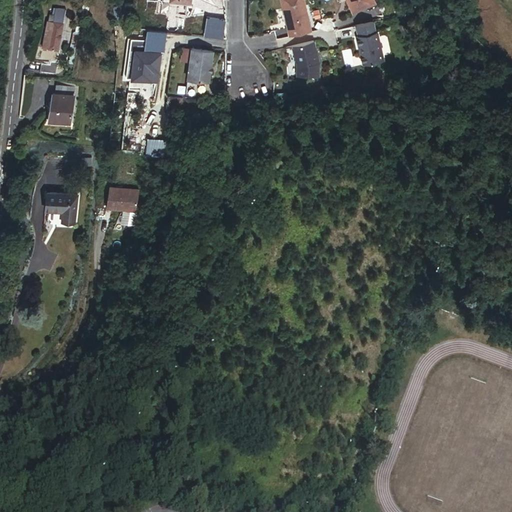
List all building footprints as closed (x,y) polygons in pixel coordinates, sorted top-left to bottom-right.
[(51,0),(51,11),(56,12),(56,10),(59,10),(60,0),(51,0)] [(288,18),(292,35),(310,30),(306,13),(308,13),(305,0),(281,0),(286,18),(288,18)] [(372,0),(345,0),(352,12),(373,1),(372,0)] [(80,4),(78,17),(88,18),(90,5),(80,4)] [(53,23),(63,25),(65,11),(59,10),(56,10),(56,12),(55,14),(53,23)] [(374,31),(371,21),(354,25),(357,35),(355,36),(362,65),(382,60),(375,31),(374,31)] [(53,23),(50,36),(45,35),(43,49),(58,52),(63,25),(53,23)] [(146,30),(143,51),(128,49),(125,78),(150,81),(152,70),(158,71),(162,32),(146,30)] [(317,63),(312,40),(291,45),(295,65),(297,65),(296,69),(295,76),(317,77),(317,63)] [(211,52),(190,49),(185,80),(207,83),(211,52)] [(40,69),(39,76),(56,78),(56,70),(40,69)] [(56,86),(54,96),(73,99),(75,89),(56,86)] [(52,95),(47,124),(68,128),(73,99),(54,96),(52,95)] [(110,187),(107,208),(136,212),(139,191),(110,187)] [(49,193),(48,211),(64,212),(63,222),(73,223),(76,195),(49,193)] [(460,291),(468,294),(472,282),(464,279),(460,291)]
